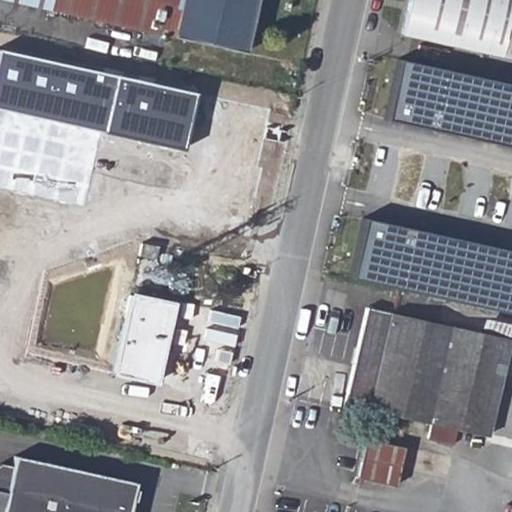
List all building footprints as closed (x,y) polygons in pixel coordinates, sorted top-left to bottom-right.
[(49,0),(48,7),(141,28),(138,40),(162,45),(165,33),(243,51),(254,0),(49,0)] [(511,0),(407,0),(400,31),(511,55),(511,0)] [(511,85),(394,59),(381,118),(511,146),(511,85)] [(348,277),(511,313),(511,249),(361,216),(348,277)] [(0,242),(0,345),(155,381),(173,304),(129,294),(133,274),(0,242)] [(342,404),(427,423),(451,324),(368,305),(342,404)] [(456,430),(485,437),(509,338),(451,324),(427,423),(429,424),(456,430)] [(426,440),(453,446),(456,430),(429,424),(426,440)] [(354,476),(394,485),(402,447),(364,439),(354,476)] [(0,511),(124,511),(133,479),(13,451),(10,461),(0,458),(0,511)]
